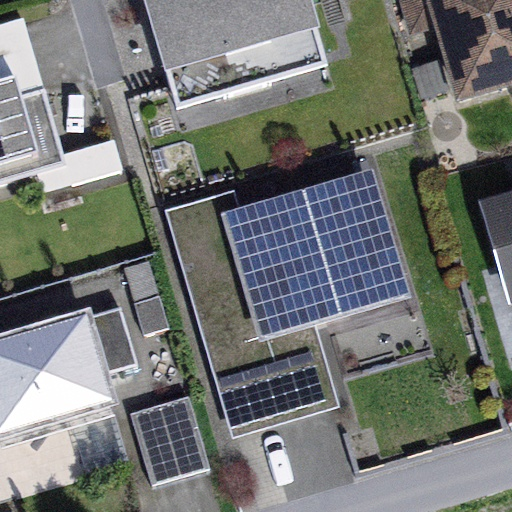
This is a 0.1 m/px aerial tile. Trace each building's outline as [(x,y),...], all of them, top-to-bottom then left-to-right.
[(271,86),(266,68),(322,52),(306,0),(143,0),(170,90),(217,76),(224,100),(271,86)] [(511,87),(505,67),(511,65),(511,0),(406,0),(416,31),(440,24),(463,101),(511,87)] [(21,101),(45,95),(24,23),(0,30),(0,89),(16,85),(21,101)] [(271,86),(327,70),(322,52),(266,68),(271,86)] [(177,114),(224,100),(217,76),(170,90),(177,114)] [(0,189),(36,179),(67,170),(64,160),(45,95),(21,101),(16,85),(0,89),(0,189)] [(114,146),(64,160),(67,170),(36,179),(42,198),(122,175),(114,146)] [(264,424),(332,404),(310,328),(305,310),(345,298),(396,284),(368,188),(234,227),(227,203),(172,219),(197,305),(227,296),(264,424)] [(511,206),(488,214),(511,297),(511,206)] [(235,433),(264,424),(227,296),(197,305),(235,433)] [(310,328),(351,316),(345,298),(305,310),(310,328)] [(135,308),(145,340),(169,333),(159,301),(135,308)] [(0,442),(113,409),(109,396),(104,380),(130,373),(138,370),(121,312),(0,348),(0,442)] [(109,396),(135,388),(130,373),(104,380),(109,396)] [(131,418),(153,491),(210,474),(189,401),(131,418)] [(130,466),(116,420),(113,409),(0,442),(0,449),(1,455),(74,433),(88,479),(130,466)]
